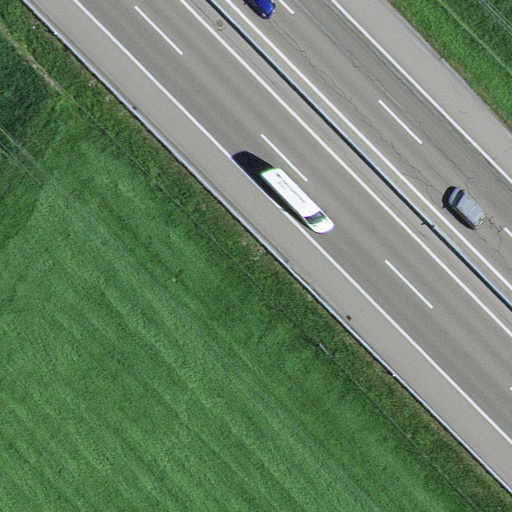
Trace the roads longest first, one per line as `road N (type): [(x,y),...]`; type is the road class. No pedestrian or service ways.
road 1 (motorway): [(130,0),(511,386)]
road 2 (motorway): [(511,234),(280,0)]
